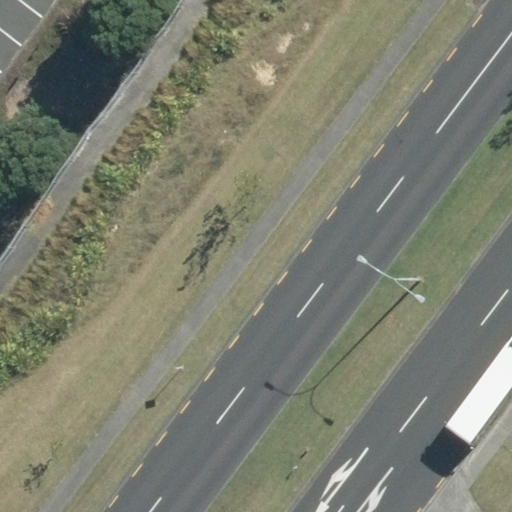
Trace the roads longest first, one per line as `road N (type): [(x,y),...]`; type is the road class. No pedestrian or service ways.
road 1 (secondary): [(148,511),(511,34)]
road 2 (secondary): [(511,284),(339,511)]
